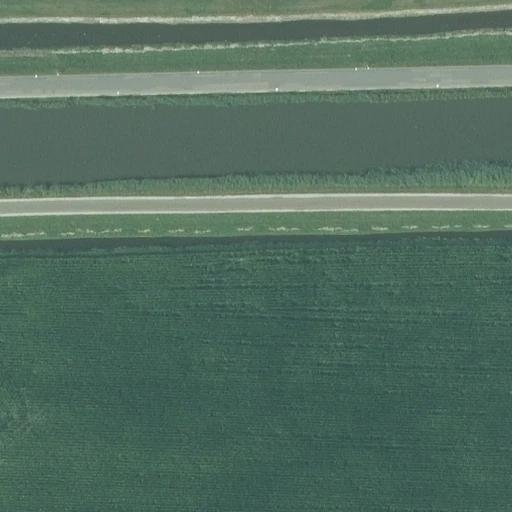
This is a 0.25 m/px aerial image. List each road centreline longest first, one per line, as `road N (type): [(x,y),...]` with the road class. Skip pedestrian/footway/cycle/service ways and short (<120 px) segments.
road 1 (unclassified): [(0,87),(511,76)]
road 2 (unclassified): [(0,209),(511,201)]
